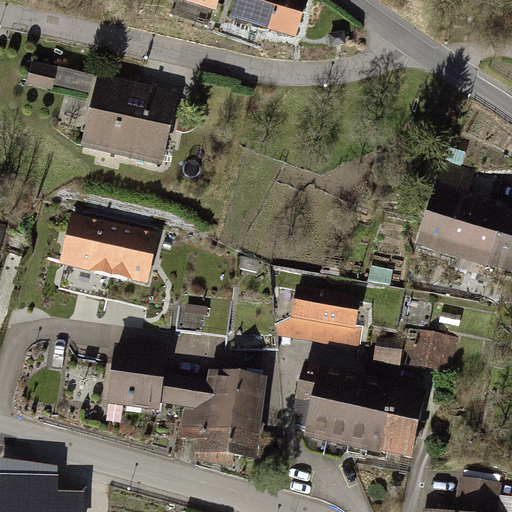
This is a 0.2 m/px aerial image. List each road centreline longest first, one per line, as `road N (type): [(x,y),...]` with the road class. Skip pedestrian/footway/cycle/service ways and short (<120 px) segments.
road 1 (residential): [(429,54),(313,73),(0,14)]
road 2 (residential): [(0,435),(290,511)]
road 3 (unknown): [(7,437),(45,326),(76,323),(223,349)]
